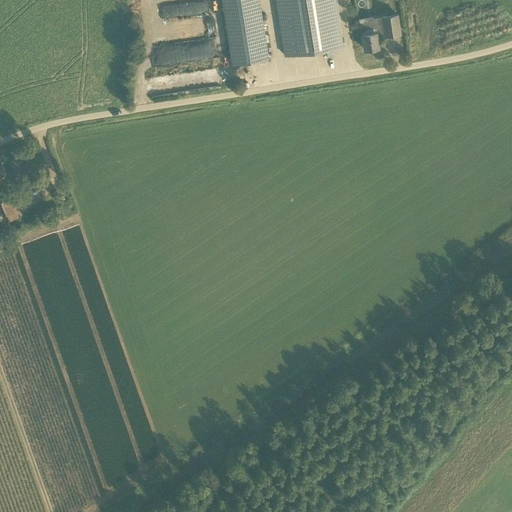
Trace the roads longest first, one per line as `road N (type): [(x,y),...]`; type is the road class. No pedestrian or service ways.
road 1 (unclassified): [(0,151),(80,121),(454,63),(511,45)]
road 2 (track): [(146,511),(511,262)]
